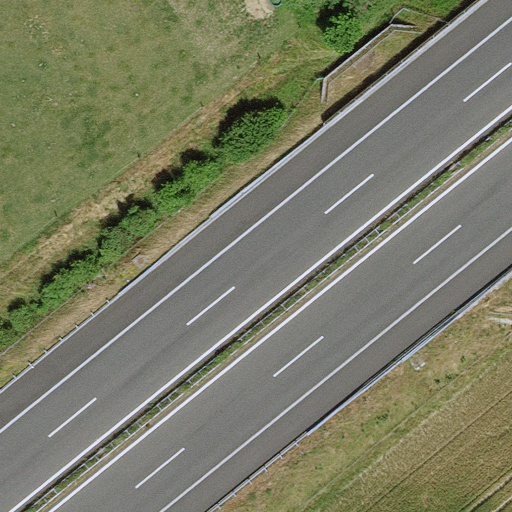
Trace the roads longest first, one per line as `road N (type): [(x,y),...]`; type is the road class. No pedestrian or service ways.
road 1 (motorway): [(511,61),(0,474)]
road 2 (motorway): [(112,511),(511,189)]
road 3 (track): [(0,295),(327,37)]
